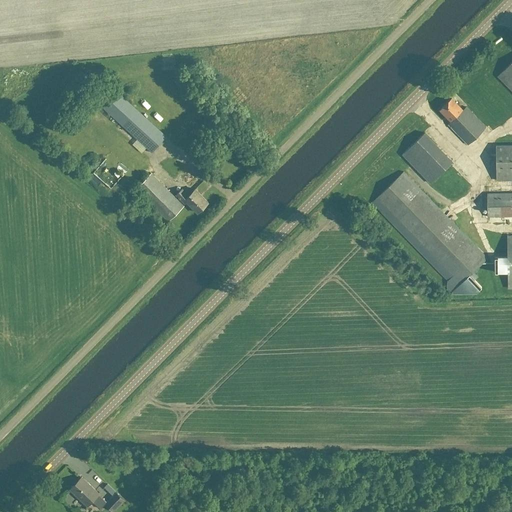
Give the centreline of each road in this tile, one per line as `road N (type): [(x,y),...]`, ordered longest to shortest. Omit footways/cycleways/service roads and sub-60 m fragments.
road 1 (tertiary): [(12,511),(511,4)]
road 2 (unclassified): [(0,436),(431,0)]
